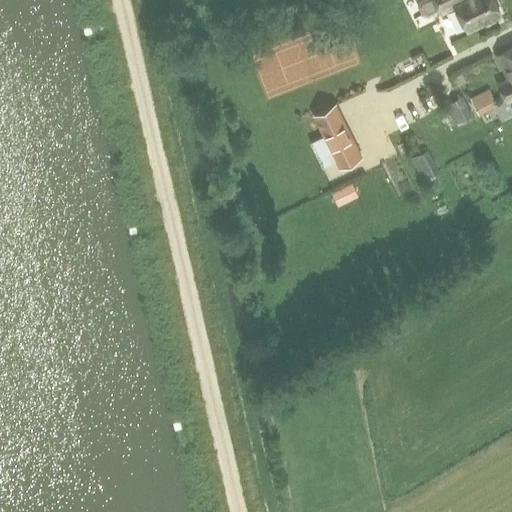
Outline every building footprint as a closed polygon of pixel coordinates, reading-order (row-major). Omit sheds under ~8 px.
[(495,18),(493,16),(500,12),(494,0),(421,0),(419,5),(423,13),(428,15),(440,9),(442,13),(456,6),(467,29),(485,20),(487,22),(495,18)] [(511,47),(498,55),(510,78),(499,83),(507,100),(511,97),(511,47)] [(470,99),(478,114),(497,104),(489,89),(470,99)] [(445,105),(447,109),(454,124),(473,115),(463,95),(445,105)] [(417,102),(406,107),(415,129),(426,125),(417,102)] [(360,156),(335,105),(315,114),(340,166),(360,156)] [(427,150),(413,158),(424,178),(438,171),(427,150)]
